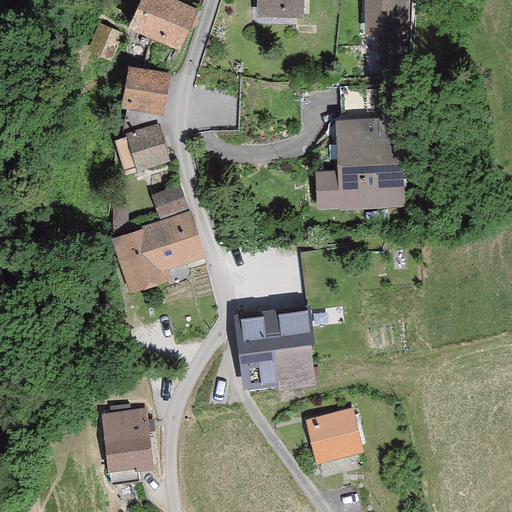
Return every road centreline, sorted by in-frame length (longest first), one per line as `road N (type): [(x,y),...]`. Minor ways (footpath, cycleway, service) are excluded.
road 1 (unclassified): [(220,0),(187,126),(232,316)]
road 2 (unclassified): [(232,316),(195,364),(171,437),(174,511)]
